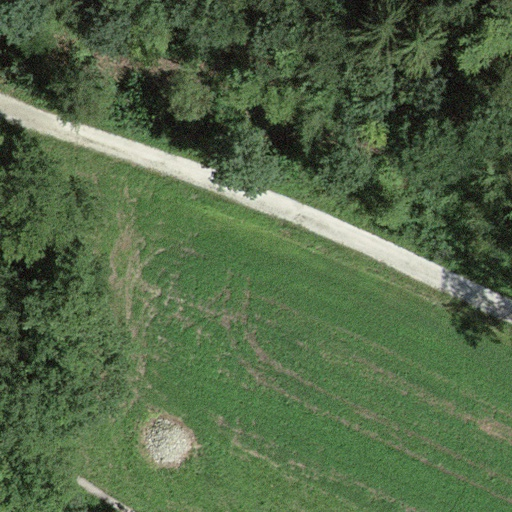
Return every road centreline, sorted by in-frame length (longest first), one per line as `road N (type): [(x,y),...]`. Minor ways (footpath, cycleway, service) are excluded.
road 1 (track): [(0,94),(232,177),(511,315)]
road 2 (track): [(0,382),(54,455),(120,511)]
